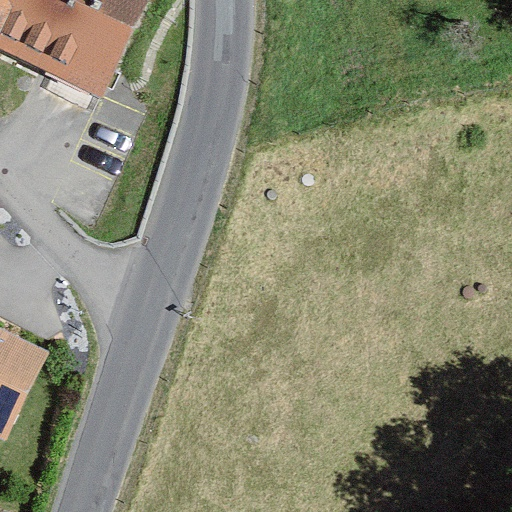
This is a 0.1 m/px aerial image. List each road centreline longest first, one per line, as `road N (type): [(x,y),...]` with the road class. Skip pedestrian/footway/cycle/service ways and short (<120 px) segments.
road 1 (tertiary): [(140,328),(214,124),(228,0)]
road 2 (unclassified): [(0,193),(140,328)]
road 3 (tertiary): [(82,511),(140,328)]
